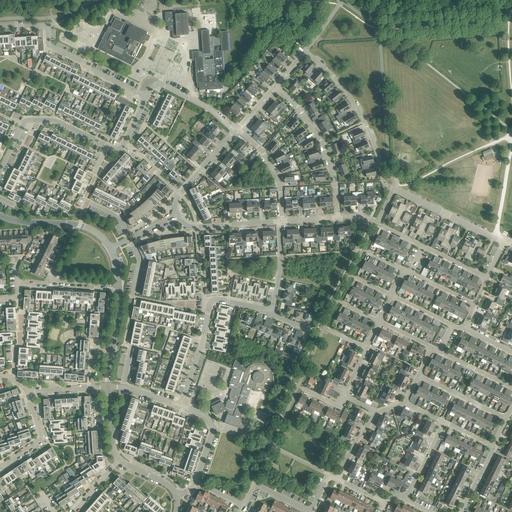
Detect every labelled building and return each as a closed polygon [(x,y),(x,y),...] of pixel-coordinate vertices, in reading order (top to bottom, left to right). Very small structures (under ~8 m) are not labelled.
[(189,35),(188,24),(187,13),(175,14),(175,12),(164,12),(165,26),(167,26),(168,31),(172,31),(172,39),(180,38),(180,36),(189,35)] [(147,32),(140,29),(131,24),(125,21),(124,23),(120,21),(121,19),(114,16),(110,23),(112,24),(111,27),(108,26),(105,32),(106,32),(97,49),(131,66),(141,44),(144,45),(146,41),(148,42),(150,37),(146,34),(147,32)] [(200,52),(192,53),(192,59),(195,59),(195,64),(196,83),(198,83),(199,90),(216,89),(216,85),(219,85),(220,89),(222,89),(222,85),(222,77),(224,77),(222,51),(229,51),(228,31),(220,32),(220,38),(209,39),(209,30),(201,31),(201,32),(202,52),(200,52)] [(280,52),(274,59),(280,64),(281,62),(283,63),(287,58),(280,52)] [(45,65),(47,66),(53,56),(51,55),(50,56),(47,54),(44,60),(43,61),(47,63),(45,65)] [(51,65),(54,66),(57,60),(54,58),(54,57),(53,56),(47,66),(49,67),(51,65)] [(274,59),(268,65),(274,70),(276,68),(277,69),(281,65),(280,64),(274,59)] [(55,70),(58,71),(63,61),(61,60),(61,61),(57,60),(54,66),(57,68),(55,70)] [(61,70),(64,71),(67,65),(64,63),(64,62),(63,61),(58,71),(60,72),(61,70)] [(304,75),(308,78),(312,73),(310,72),(314,67),(309,63),(305,67),(303,65),(300,68),(300,69),(300,70),(301,71),(302,71),(303,70),(306,73),(304,75)] [(66,76),(68,77),(73,66),(71,65),(71,66),(67,65),(64,71),(67,73),(66,76)] [(268,65),(263,72),(268,77),(270,75),(271,76),(275,71),(274,70),(268,65)] [(71,75),(74,76),(76,73),(78,70),(74,68),(75,67),(73,66),(68,77),(70,78),(71,75)] [(312,73),(308,78),(312,82),(314,80),(317,83),(324,75),(319,71),(315,75),(312,73)] [(268,77),(263,72),(257,79),(262,84),(264,81),(265,82),(269,78),(268,77)] [(74,84),(76,85),(81,75),(80,74),(79,75),(76,73),(74,76),(72,80),(75,82),(74,84)] [(80,84),(83,85),(86,78),(82,77),(83,76),(81,75),(76,85),(78,86),(80,84)] [(84,89),(86,90),(92,80),(90,79),(89,80),(86,78),(83,85),(86,87),(84,89)] [(90,89),(93,90),(96,83),(93,82),(93,81),(92,80),(86,90),(88,91),(90,89)] [(296,87),(298,89),(302,84),(297,80),(295,82),(293,81),(287,88),(292,92),(296,87)] [(325,95),(326,97),(331,92),(329,90),(334,86),(329,81),(328,83),(326,81),(321,85),(323,87),(322,88),(324,91),(322,92),(325,95)] [(95,94),(97,95),(102,85),(100,84),(100,85),(96,83),(93,90),(96,92),(95,94)] [(247,90),(252,95),(254,96),(258,92),(256,90),(258,88),(253,83),(247,90)] [(100,94),(103,95),(106,89),(103,87),(103,86),(102,85),(97,95),(97,96),(99,96),(100,94)] [(105,100),(107,101),(112,90),(110,89),(110,90),(106,89),(103,95),(106,97),(105,100)] [(112,90),(107,101),(109,102),(110,99),(113,100),(117,94),(113,92),(114,91),(112,90)] [(247,90),(241,97),(247,101),(248,103),(252,98),(250,97),(252,95),(247,90)] [(331,92),(326,97),(330,101),(331,99),(334,102),(342,96),(337,91),(333,95),(331,92)] [(164,97),(163,98),(174,104),(175,102),(172,100),(174,97),(167,94),(165,97),(164,97)] [(22,107),(23,108),(29,97),(27,96),(25,99),(22,97),(19,104),(22,106),(22,107)] [(6,108),(8,109),(13,98),(11,97),(10,100),(7,99),(3,105),(7,107),(6,108)] [(29,109),(31,105),(32,102),(29,101),(31,98),(29,97),(23,108),(25,108),(26,107),(29,109)] [(34,108),(35,109),(41,98),(39,97),(37,100),(34,98),(32,102),(31,105),(34,107),(34,108)] [(235,103),(241,108),(242,109),(246,105),(245,104),(247,101),(241,97),(235,103)] [(13,98),(8,109),(10,110),(10,109),(14,110),(17,104),(14,102),(15,99),(13,98)] [(41,110),(43,106),(44,103),(41,102),(43,99),(41,98),(35,109),(37,110),(38,108),(41,110)] [(46,109),(48,110),(53,99),(51,98),(49,101),(46,100),(44,103),(43,106),(46,108),(46,109)] [(164,101),(162,104),(169,107),(170,104),(173,106),(174,104),(163,98),(162,100),(164,101)] [(53,99),(48,110),(49,111),(50,110),(53,111),(57,105),(53,103),(55,100),(53,99)] [(317,111),(313,105),(315,104),(312,99),(306,103),(308,105),(306,107),(312,115),(317,111)] [(275,102),(271,106),(278,112),(280,109),(283,112),(287,107),(282,103),(280,106),(275,102)] [(60,114),(62,114),(67,104),(65,103),(64,106),(60,104),(57,111),(61,112),(60,114)] [(241,108),(235,103),(229,110),(236,116),(240,111),(239,110),(241,108)] [(338,113),(341,117),(346,114),(345,112),(350,109),(346,103),(338,108),(340,111),(338,113)] [(64,114),(68,116),(71,109),(68,108),(69,105),(67,104),(62,114),(64,115),(64,114)] [(159,107),(158,109),(169,114),(170,112),(167,111),(169,107),(162,104),(160,108),(159,107)] [(121,107),(120,109),(130,114),(131,113),(130,112),(132,109),(128,107),(125,105),(123,108),(121,107)] [(278,112),(271,106),(267,111),(272,115),(270,117),(275,122),(277,120),(274,117),(278,112)] [(70,119),(72,119),(77,109),(75,108),(74,111),(71,109),(68,116),(71,117),(70,119)] [(74,119),(78,121),(81,114),(78,113),(79,110),(78,109),(77,109),(72,119),(74,120),(74,119)] [(121,113),(120,116),(126,119),(128,115),(129,116),(130,114),(120,109),(119,111),(121,113)] [(159,111),(157,114),(164,118),(165,115),(168,116),(169,114),(158,109),(157,110),(159,111)] [(81,124),(82,124),(88,114),(86,113),(84,116),(81,114),(78,121),(81,122),(81,124)] [(85,124),(88,126),(91,119),(88,118),(90,115),(88,114),(82,124),(84,125),(85,124)] [(154,117),(153,119),(164,124),(165,122),(162,121),(164,118),(157,114),(155,118),(154,117)] [(346,114),(341,117),(343,122),(346,121),(348,124),(356,119),(353,114),(348,117),(346,114)] [(116,117),(115,119),(125,125),(126,123),(125,122),(126,119),(120,116),(118,119),(116,117)] [(330,129),(325,123),(328,122),(324,117),(319,121),(320,124),(318,125),(324,133),(330,129)] [(91,129),(93,130),(98,119),(96,118),(94,121),(91,119),(88,126),(92,128),(91,129)] [(290,128),(293,130),(300,123),(295,118),(291,123),(289,121),(284,125),(286,127),(289,129),(290,128)] [(98,119),(93,130),(94,130),(95,129),(98,131),(99,131),(100,131),(101,131),(102,129),(100,128),(102,124),(98,123),(100,120),(98,119)] [(116,123),(115,126),(121,129),(123,126),(124,126),(125,125),(115,119),(114,121),(116,123)] [(164,124),(153,119),(152,121),(153,121),(152,125),(158,128),(160,125),(163,126),(164,124)] [(207,127),(209,130),(216,135),(220,131),(216,126),(218,124),(213,120),(207,127)] [(259,120),(255,125),(262,130),(264,128),(267,130),(271,126),(266,122),(264,124),(259,120)] [(5,121),(0,130),(0,131),(2,133),(3,130),(6,131),(7,130),(9,125),(6,123),(6,122),(5,121)] [(262,130),(255,125),(251,129),(256,133),(254,136),(259,140),(261,138),(258,135),(262,130)] [(111,128),(110,130),(120,135),(121,133),(120,133),(121,129),(115,126),(113,129),(111,128)] [(295,138),(299,143),(304,139),(302,137),(307,134),(303,128),(295,134),(297,137),(295,138)] [(120,135),(110,130),(109,132),(111,133),(110,136),(112,137),(111,137),(116,140),(118,136),(119,137),(120,135)] [(201,134),(203,137),(205,138),(207,136),(212,140),(216,135),(209,130),(205,134),(203,132),(201,134)] [(351,138),(354,144),(360,141),(359,138),(364,136),(361,130),(352,134),(354,137),(351,138)] [(39,143),(41,144),(46,134),(45,133),(44,134),(41,132),(37,139),(41,140),(39,143)] [(51,144),(53,145),(59,135),(57,134),(56,135),(53,133),(51,136),(51,137),(50,140),(53,142),(51,144)] [(48,144),(50,140),(51,137),(48,136),(48,134),(46,134),(41,144),(43,145),(45,142),(48,144)] [(57,144),(60,145),(63,139),(60,137),(60,136),(59,135),(53,145),(55,146),(57,144)] [(139,145),(140,146),(148,138),(146,136),(144,138),(142,136),(137,142),(140,144),(139,145)] [(196,139),(194,141),(199,146),(201,143),(206,147),(210,143),(205,138),(203,137),(199,142),(196,139)] [(142,147),(145,149),(150,144),(148,141),(150,139),(148,138),(140,146),(142,148),(142,147)] [(279,146),(276,144),(277,142),(273,138),(269,143),(271,145),(267,149),(272,154),(279,146)] [(61,149),(64,150),(69,140),(67,139),(67,140),(63,139),(60,145),(63,147),(61,149)] [(304,139),(299,143),(299,144),(301,146),(302,147),(303,146),(306,150),(314,144),(310,139),(306,142),(304,139)] [(67,149),(70,150),(73,144),(70,142),(70,141),(69,140),(64,150),(66,151),(67,149)] [(242,140),(238,144),(245,150),(249,146),(242,140)] [(340,153),(338,146),(340,145),(338,140),(332,142),(333,145),(331,146),(334,155),(340,153)] [(195,146),(191,151),(198,157),(202,152),(197,148),(199,146),(194,141),(192,144),(195,146)] [(360,141),(354,144),(356,149),(358,148),(360,151),(369,148),(366,141),(361,144),(360,141)] [(72,155),(74,156),(79,145),(77,144),(77,145),(73,144),(70,150),(73,152),(72,155)] [(147,153),(149,154),(157,145),(155,144),(153,146),(150,144),(145,149),(148,152),(147,153)] [(239,153),(237,155),(241,159),(243,157),(241,155),(245,150),(238,144),(234,149),(239,153)] [(77,154),(80,155),(83,149),(80,147),(81,146),(79,145),(74,156),(76,157),(77,154)] [(151,154),(154,157),(159,151),(156,149),(158,147),(157,145),(149,154),(150,155),(151,154)] [(24,154),(34,159),(35,157),(32,156),(34,153),(27,149),(26,153),(24,152),(24,154)] [(82,160),(84,161),(89,150),(88,149),(87,150),(83,149),(80,155),(83,157),(82,160)] [(89,150),(84,161),(86,162),(87,159),(90,160),(91,159),(94,154),(90,152),(91,151),(89,150)] [(307,157),(308,163),(314,161),(313,158),(319,156),(317,150),(307,153),(308,157),(307,157)] [(156,160),(157,162),(165,153),(163,151),(161,153),(159,151),(154,157),(157,159),(156,160)] [(198,157),(191,151),(187,156),(184,153),(182,155),(187,160),(189,157),(193,162),(198,157)] [(282,160),(283,163),(289,160),(286,155),(285,156),(283,152),(274,157),(277,163),(282,160)] [(121,155),(120,157),(128,164),(130,163),(128,161),(130,158),(124,153),(122,156),(121,155)] [(160,162),(162,164),(167,159),(165,156),(167,154),(165,153),(157,162),(159,163),(160,162)] [(230,153),(226,158),(233,163),(237,159),(240,161),(241,159),(237,155),(235,157),(230,153)] [(22,160),(29,163),(30,160),(33,161),(34,159),(24,154),(23,156),(24,156),(22,160)] [(361,163),(362,169),(368,167),(368,164),(373,163),(372,156),(362,159),(363,163),(361,163)] [(119,159),(117,162),(122,167),(125,164),(127,166),(128,164),(120,157),(118,158),(119,159)] [(227,166),(225,168),(230,172),(232,170),(229,168),(233,163),(226,158),(222,162),(227,166)] [(165,168),(166,169),(174,160),(172,159),(170,161),(167,159),(162,164),(165,167),(165,168)] [(18,164),(29,169),(30,167),(27,166),(29,163),(22,160),(20,163),(19,163),(18,164)] [(168,169),(171,172),(173,169),(176,166),(173,164),(175,162),(174,160),(166,169),(167,170),(168,169)] [(289,160),(283,163),(285,165),(279,168),(282,174),(291,169),(290,166),(291,165),(289,160)] [(347,174),(345,167),(347,166),(346,160),(339,163),(340,166),(338,166),(341,176),(347,174)] [(314,161),(308,163),(310,168),(312,167),(313,171),(323,168),(321,162),(315,163),(314,161)] [(113,164),(112,165),(121,173),(122,171),(120,169),(122,167),(117,162),(114,165),(113,164)] [(136,173),(138,175),(146,166),(144,165),(144,166),(141,163),(136,169),(138,171),(136,173)] [(22,172),(24,173),(25,170),(28,171),(29,169),(18,164),(18,166),(19,166),(17,170),(22,172)] [(112,167),(109,170),(115,175),(117,173),(119,175),(121,173),(112,165),(111,166),(112,167)] [(142,174),(144,176),(147,174),(149,171),(146,168),(147,167),(146,166),(138,175),(140,176),(142,174)] [(219,166),(215,171),(221,177),(224,179),(230,172),(225,168),(223,170),(219,166)] [(368,167),(362,169),(363,174),(365,173),(366,177),(376,175),(375,169),(369,170),(368,167)] [(11,173),(22,179),(23,177),(21,175),(22,172),(17,170),(14,168),(11,173)] [(74,170),(73,172),(84,178),(87,172),(85,171),(86,169),(83,168),(82,170),(78,168),(77,172),(74,170)] [(170,178),(172,180),(179,171),(178,169),(176,172),(173,169),(171,172),(168,175),(171,178),(170,178)] [(106,172),(104,174),(113,181),(115,180),(113,178),(115,175),(109,170),(107,173),(106,172)] [(179,171),(172,180),(173,181),(174,180),(177,183),(182,177),(179,175),(181,172),(179,171)] [(221,177),(215,171),(211,175),(215,180),(213,182),(218,186),(220,184),(220,183),(223,179),(221,177)] [(73,179),(76,180),(82,183),(84,178),(73,172),(72,174),(75,176),(73,179)] [(9,178),(17,183),(19,180),(21,181),(22,179),(11,173),(9,178)] [(113,181),(104,174),(103,175),(104,176),(102,179),(107,184),(110,181),(112,183),(113,181)] [(144,176),(142,179),(144,182),(142,184),(144,186),(152,177),(150,175),(149,176),(147,174),(144,176)] [(320,181),(325,181),(325,174),(319,174),(315,175),(315,179),(313,179),(313,184),(320,184),(320,181)] [(290,183),(290,186),(296,185),(296,180),(294,180),(294,176),(284,176),(284,183),(290,183)] [(6,184),(17,189),(18,187),(15,186),(17,183),(9,178),(6,184)] [(72,182),(71,184),(82,189),(84,184),(82,183),(76,180),(74,183),(72,182)] [(9,191),(10,192),(12,193),(13,190),(16,191),(17,189),(6,184),(4,189),(6,190),(9,191)] [(82,189),(71,184),(70,186),(72,187),(71,190),(74,192),(74,194),(76,195),(77,194),(79,194),(82,189)] [(162,184),(158,188),(166,195),(170,191),(162,184)] [(96,198),(97,199),(103,188),(101,187),(99,190),(96,188),(93,195),(95,196),(96,198)] [(188,191),(191,196),(202,191),(201,189),(198,190),(197,187),(188,191)] [(101,199),(103,200),(106,193),(103,192),(105,189),(103,188),(97,199),(99,200),(101,199)] [(158,188),(154,192),(162,200),(166,195),(158,188)] [(26,202),(27,203),(33,192),(31,191),(30,194),(26,192),(25,195),(23,198),(23,199),(25,200),(26,202)] [(191,196),(193,201),(202,197),(200,194),(203,193),(202,191),(191,196)] [(8,197),(13,200),(16,195),(12,193),(10,192),(8,197)] [(34,204),(34,202),(35,202),(35,201),(37,198),(37,197),(34,196),(35,193),(33,192),(27,203),(29,204),(31,203),(34,204)] [(106,203),(107,204),(113,193),(111,192),(109,195),(106,193),(103,200),(105,201),(106,203)] [(154,192),(151,196),(158,204),(162,200),(154,192)] [(350,206),(349,197),(344,197),(344,192),(341,192),(341,200),(344,200),(344,206),(350,206)] [(361,192),(358,193),(358,199),(361,199),(361,205),(367,205),(366,196),(361,196),(361,192)] [(366,192),(366,196),(367,205),(373,204),(373,199),(375,199),(375,192),(366,192)] [(111,204),(113,205),(117,198),(114,197),(115,194),(113,193),(107,204),(109,205),(111,204)] [(355,196),(349,197),(350,206),(356,205),(356,199),(358,199),(358,193),(354,193),(355,196)] [(21,197),(23,198),(25,195),(23,194),(21,197),(16,195),(13,200),(19,203),(21,197)] [(38,205),(39,206),(45,195),(43,194),(41,196),(38,195),(37,197),(37,198),(35,201),(35,202),(34,202),(35,203),(35,202),(37,203),(38,205)] [(45,207),(46,205),(47,204),(48,200),(45,198),(47,196),(47,195),(45,195),(39,206),(41,206),(43,206),(45,207)] [(314,199),(309,199),(309,208),(315,208),(315,202),(317,201),(317,195),(314,195),(314,199)] [(317,195),(317,201),(320,201),(320,208),(326,207),(325,198),(322,198),(322,195),(320,195),(317,195)] [(49,207),(51,208),(56,197),(54,196),(53,199),(50,197),(48,200),(47,204),(46,205),(47,204),(49,205),(49,207)] [(151,196),(147,200),(154,208),(158,204),(151,196)] [(291,197),(292,200),(292,209),(298,209),(298,203),(300,202),(300,196),(295,197),(291,197)] [(303,196),(300,196),(300,202),(303,202),(303,209),(309,208),(309,199),(303,200),(303,196)] [(57,209),(58,206),(60,202),(57,201),(58,198),(57,197),(56,197),(51,208),(52,209),(55,208),(57,209)] [(116,208),(118,209),(123,198),(121,197),(120,200),(117,198),(113,205),(115,206),(116,208)] [(193,201),(196,206),(207,201),(206,199),(203,200),(202,197),(193,201)] [(61,210),(63,211),(68,199),(66,198),(65,201),(61,200),(60,202),(58,206),(60,207),(61,210)] [(121,209),(124,210),(126,206),(127,203),(124,202),(125,199),(123,198),(118,209),(119,210),(121,209)] [(264,198),(261,199),(262,205),(264,205),(265,211),(271,211),(270,202),(264,202),(264,198)] [(68,199),(63,211),(64,211),(66,210),(69,212),(71,207),(71,206),(72,205),(69,203),(70,200),(68,199)] [(259,202),(253,203),(253,212),(259,211),(259,205),(262,205),(261,199),(258,199),(259,202)] [(147,200),(143,203),(150,211),(154,208),(147,200)] [(241,204),(235,204),(236,213),(242,212),(241,206),(244,206),(244,200),(241,200),(241,204)] [(246,200),(244,200),(244,206),(247,206),(247,212),(253,212),(253,203),(247,203),(246,200)] [(198,211),(207,207),(209,206),(207,201),(196,206),(198,211)] [(236,213),(235,204),(229,204),(229,201),(226,201),(226,207),(229,207),(230,213),(236,213)] [(143,203),(139,207),(145,215),(150,211),(143,203)] [(393,205),(390,210),(400,215),(405,205),(401,203),(398,207),(393,205)] [(405,205),(400,215),(409,219),(412,214),(406,211),(409,207),(406,206),(405,205)] [(139,207),(135,210),(141,219),(145,215),(139,207)] [(198,211),(201,216),(212,211),(211,209),(208,210),(207,207),(198,211)] [(135,210),(130,213),(136,222),(141,219),(135,210)] [(391,222),(395,224),(400,215),(390,210),(388,215),(393,218),(391,222)] [(212,211),(201,216),(203,222),(212,218),(210,214),(213,213),(212,211)] [(136,222),(130,213),(125,217),(130,226),(136,222)] [(400,215),(395,224),(399,226),(401,222),(407,224),(409,219),(400,215)] [(417,217),(415,222),(424,226),(429,217),(425,215),(423,219),(417,217)] [(429,217),(424,226),(434,231),(436,226),(431,223),(433,219),(429,217)] [(415,234),(419,236),(424,226),(415,222),(412,227),(418,230),(415,234)] [(424,226),(419,236),(423,238),(426,234),(431,236),(434,231),(424,226)] [(338,234),(335,234),(336,240),(336,241),(339,241),(339,236),(344,236),(343,227),(337,227),(338,234)] [(350,227),(343,227),(344,236),(349,236),(350,239),(353,239),(352,233),(350,233),(350,227)] [(441,228),(439,234),(448,238),(453,229),(449,227),(447,231),(441,228)] [(321,235),(318,235),(319,241),(322,241),(322,237),(327,237),(327,228),(321,229),(321,235)] [(333,228),(327,228),(327,237),(332,237),(333,240),(336,240),(335,234),(333,234),(333,228)] [(305,238),(310,238),(310,229),(303,230),(304,236),(301,236),(302,242),(305,242),(305,238)] [(310,229),(310,238),(314,238),(314,241),(316,241),(316,244),(319,244),(319,241),(318,235),(316,235),(316,229),(310,229)] [(453,229),(448,238),(458,243),(460,238),(455,235),(457,231),(453,229)] [(288,240),(293,239),(293,230),(287,231),(287,237),(284,237),(285,243),(288,243),(288,240)] [(297,243),(302,242),(301,236),(299,236),(299,230),(293,230),(293,239),(297,239),(297,243)] [(49,235),(48,238),(58,243),(59,242),(57,241),(59,237),(50,233),(46,231),(45,233),(49,235)] [(374,243),(379,246),(386,232),(383,231),(380,237),(378,235),(374,243)] [(258,232),(252,233),(252,242),(258,241),(258,245),(261,245),(260,239),(258,239),(258,232)] [(263,238),(260,239),(261,245),(263,245),(263,241),(269,241),(269,232),(263,232),(263,238)] [(379,246),(384,248),(388,240),(386,239),(388,234),(386,232),(379,246)] [(241,233),(235,234),(235,243),(241,242),(241,246),(244,246),(244,240),(241,240),(241,233)] [(246,239),(244,240),(244,246),(246,246),(246,242),(252,242),(252,233),(246,233),(246,239)] [(235,243),(235,234),(229,234),(229,241),(227,241),(227,247),(230,247),(230,243),(235,243)] [(440,246),(444,248),(448,238),(439,234),(436,239),(442,242),(440,246)] [(384,248),(389,250),(395,237),(393,236),(390,241),(388,240),(384,248)] [(389,250),(394,253),(397,245),(395,244),(398,238),(395,237),(389,250)] [(42,239),(41,241),(54,247),(55,244),(57,245),(58,243),(48,238),(46,241),(42,239)] [(448,238),(444,248),(448,250),(450,245),(455,248),(458,243),(448,238)] [(466,240),(463,246),(473,250),(477,241),(473,239),(471,243),(466,240)] [(394,253),(398,255),(405,242),(402,240),(400,246),(397,245),(394,253)] [(44,245),(43,248),(53,253),(54,251),(52,250),(54,247),(41,241),(40,243),(44,245)] [(158,241),(153,242),(156,252),(161,251),(158,241)] [(477,241),(473,250),(482,255),(485,250),(479,247),(481,243),(477,241)] [(153,242),(147,244),(151,254),(156,252),(153,242)] [(405,242),(398,255),(403,258),(407,250),(405,249),(408,243),(405,242)] [(151,254),(147,244),(140,246),(145,256),(151,254)] [(464,258),(468,260),(473,250),(463,246),(461,251),(466,253),(464,258)] [(38,249),(37,251),(49,257),(51,254),(53,255),(53,253),(43,248),(41,251),(38,249)] [(473,250),(468,260),(472,262),(474,257),(480,260),(482,255),(473,250)] [(39,255),(38,257),(49,263),(49,261),(47,260),(49,257),(37,251),(36,253),(39,255)] [(506,257),(503,263),(507,264),(508,262),(511,263),(511,253),(510,258),(506,257)] [(426,269),(431,271),(437,258),(435,256),(432,262),(430,261),(426,269)] [(33,258),(32,260),(44,267),(46,263),(48,264),(49,263),(38,257),(37,260),(33,258)] [(361,269),(366,271),(373,258),(370,257),(367,262),(365,261),(365,262),(363,261),(360,267),(362,268),(361,269)] [(366,271),(371,274),(375,266),(373,265),(376,259),(373,258),(366,271)] [(431,271),(436,273),(439,266),(437,265),(440,259),(437,258),(431,271)] [(35,264),(33,267),(44,272),(45,271),(43,270),(44,267),(32,260),(31,263),(35,264)] [(371,274),(376,276),(383,263),(380,261),(377,267),(375,266),(371,274)] [(436,273),(440,276),(447,262),(444,261),(442,267),(439,266),(436,273)] [(440,276),(445,278),(449,271),(447,269),(450,264),(447,262),(440,276)] [(376,276),(381,279),(385,271),(383,270),(385,264),(383,263),(376,276)] [(381,279),(386,281),(392,268),(390,266),(387,272),(385,271),(381,279)] [(445,278),(450,281),(457,267),(454,266),(451,272),(449,271),(445,278)] [(44,272),(33,267),(32,270),(28,268),(27,270),(31,272),(39,276),(41,273),(43,274),(44,272)] [(450,281),(455,283),(459,275),(457,274),(459,269),(457,267),(450,281)] [(392,268),(386,281),(391,283),(395,276),(392,275),(395,269),(392,268)] [(455,283),(460,286),(467,272),(464,271),(461,276),(459,275),(455,283)] [(460,286),(465,288),(469,280),(466,279),(469,273),(467,272),(460,286)] [(511,279),(511,276),(510,275),(509,278),(503,275),(500,281),(508,285),(511,279)] [(400,288),(405,291),(412,277),(409,276),(407,282),(404,280),(400,288)] [(465,288),(470,290),(476,277),(474,276),(471,281),(469,280),(465,288)] [(405,291),(410,293),(414,285),(412,284),(415,279),(412,277),(405,291)] [(476,277),(470,290),(475,293),(479,285),(476,284),(479,278),(476,277)] [(237,293),(243,294),(246,281),(243,280),(242,284),(239,284),(237,293)] [(410,293),(415,295),(422,282),(419,281),(416,286),(414,285),(410,293)] [(349,295),(354,297),(360,284),(358,282),(355,288),(352,287),(351,290),(349,289),(347,293),(349,294),(349,295)] [(415,295),(420,298),(424,290),(422,289),(424,283),(422,282),(415,295)] [(249,295),(254,296),(257,283),(254,283),(253,287),(251,286),(249,295)] [(288,290),(287,294),(290,294),(293,295),(295,288),(292,288),(292,285),(286,283),(285,290),(288,290)] [(354,297),(358,300),(362,292),(360,291),(363,285),(360,284),(354,297)] [(262,288),(260,298),(266,299),(268,286),(265,285),(264,289),(262,288)] [(420,298),(425,300),(431,287),(429,285),(426,291),(424,290),(420,298)] [(498,286),(496,290),(504,295),(506,290),(509,291),(511,288),(504,285),(503,288),(498,286)] [(358,300),(363,302),(370,289),(367,287),(365,293),(362,292),(358,300)] [(431,287),(425,300),(430,303),(434,295),(431,294),(434,288),(431,287)] [(363,302),(368,304),(372,297),(370,296),(373,290),(370,289),(363,302)] [(29,310),(29,312),(32,312),(33,310),(30,310),(30,298),(30,296),(29,296),(30,291),(30,290),(24,290),(24,296),(28,296),(28,298),(24,297),(23,305),(24,305),(23,310),(29,310)] [(498,298),(497,300),(503,304),(505,301),(502,299),(504,295),(496,290),(493,295),(498,298)] [(368,304),(373,307),(380,293),(377,292),(374,298),(372,297),(368,304)] [(433,304),(438,307),(445,293),(442,292),(440,298),(437,297),(433,304)] [(286,300),(285,303),(291,304),(293,298),(290,297),(290,294),(287,294),(284,293),(283,299),(286,300)] [(380,293),(373,307),(378,309),(382,302),(380,300),(382,295),(380,293)] [(438,307),(443,309),(447,302),(445,301),(448,295),(445,293),(438,307)] [(443,309),(448,312),(455,298),(452,297),(449,303),(447,302),(443,309)] [(448,312),(453,314),(457,306),(455,305),(457,300),(455,298),(448,312)] [(488,299),(485,304),(493,308),(496,304),(502,306),(503,304),(497,300),(495,303),(488,299)] [(147,302),(144,314),(146,314),(147,311),(150,312),(152,303),(147,302)] [(388,314),(393,317),(400,303),(397,302),(394,308),(392,306),(388,314)] [(453,314),(458,316),(464,303),(462,302),(459,307),(457,306),(453,314)] [(286,313),(293,314),(294,308),(291,307),(291,304),(285,303),(284,309),(287,310),(286,313)] [(393,317),(398,319),(402,311),(400,310),(402,305),(400,303),(393,317)] [(464,303),(458,316),(463,319),(467,311),(464,310),(467,304),(464,303)] [(158,304),(155,316),(158,317),(158,313),(162,314),(163,305),(158,304)] [(487,312),(486,314),(492,317),(494,314),(491,313),(493,308),(485,304),(483,309),(487,312)] [(169,306),(167,318),(169,319),(169,316),(173,316),(174,310),(175,307),(169,306)] [(398,319),(403,321),(409,308),(407,307),(404,312),(402,311),(398,319)] [(301,319),(302,316),(303,313),(300,312),(300,309),(294,308),(293,314),(296,315),(295,318),(301,319)] [(336,321),(341,323),(348,310),(345,308),(342,314),(340,313),(336,321)] [(403,321),(408,324),(411,316),(409,315),(412,309),(409,308),(403,321)] [(218,310),(217,316),(230,318),(230,315),(227,315),(227,312),(218,310)] [(303,313),(302,316),(305,317),(305,320),(311,321),(312,315),(309,314),(310,311),(303,310),(303,313)] [(341,323),(346,325),(350,318),(347,317),(350,311),(348,310),(341,323)] [(180,311),(177,324),(179,324),(180,321),(183,322),(185,313),(180,311)] [(408,324),(412,326),(419,313),(416,311),(414,317),(411,316),(408,324)] [(137,320),(137,322),(140,323),(140,321),(137,320),(138,314),(132,313),(131,319),(137,320)] [(346,325),(351,328),(357,314),(355,313),(352,319),(350,318),(346,325)] [(412,326),(417,329),(421,321),(419,320),(422,314),(419,313),(412,326)] [(191,314),(188,326),(190,326),(191,323),(195,324),(197,315),(191,314)] [(252,328),(258,331),(260,325),(257,323),(261,316),(258,314),(254,322),(252,328)] [(351,328),(356,330),(359,322),(357,321),(360,316),(357,314),(351,328)] [(480,314),(478,319),(486,324),(488,319),(491,320),(492,317),(486,314),(485,317),(480,314)] [(246,326),(252,328),(254,322),(251,321),(253,318),(247,316),(244,322),(247,323),(246,326)] [(417,329),(422,331),(429,317),(426,316),(423,322),(421,321),(417,329)] [(422,331),(427,333),(431,326),(429,325),(431,319),(429,317),(422,331)] [(258,331),(264,333),(270,319),(266,318),(263,326),(260,325),(258,331)] [(356,330),(360,333),(367,319),(364,318),(361,323),(359,322),(356,330)] [(264,333),(270,336),(273,330),(270,328),(273,321),(270,319),(264,333)] [(367,319),(360,333),(365,335),(369,327),(367,326),(370,320),(367,319)] [(486,324),(478,319),(475,324),(480,327),(479,329),(485,333),(486,330),(484,328),(486,324)] [(214,327),(217,328),(217,327),(228,330),(228,329),(228,327),(224,326),(225,323),(216,321),(214,327)] [(135,322),(134,327),(146,330),(146,328),(143,327),(144,323),(140,323),(137,322),(135,322)] [(431,326),(427,333),(432,336),(434,332),(436,334),(439,328),(434,325),(433,327),(431,326)] [(277,335),(280,337),(283,331),(277,328),(275,331),(273,330),(270,336),(276,338),(277,335)] [(378,337),(383,340),(387,332),(381,329),(379,335),(376,334),(374,339),(377,341),(378,337)] [(282,341),(288,343),(290,337),(287,336),(289,333),(283,331),(280,337),(283,338),(282,341)] [(288,343),(294,346),(300,332),(297,331),(293,338),(290,337),(288,343)] [(300,332),(294,346),(300,348),(303,342),(300,341),(303,333),(300,332)] [(387,346),(389,347),(392,342),(390,341),(393,335),(387,332),(383,340),(388,342),(387,346)] [(133,333),(131,339),(144,341),(144,339),(141,338),(142,335),(133,333)] [(216,333),(215,339),(228,341),(228,338),(225,337),(225,335),(216,333)] [(511,336),(508,334),(505,339),(503,338),(501,341),(508,344),(509,341),(511,342),(511,336)] [(179,338),(178,340),(190,344),(192,338),(183,336),(182,339),(179,338)] [(457,347),(462,349),(466,341),(464,340),(465,339),(459,336),(456,342),(459,343),(457,347)] [(394,345),(399,347),(403,340),(397,337),(394,343),(392,342),(389,347),(392,348),(394,345)] [(462,349),(467,351),(474,338),(471,337),(468,342),(466,341),(462,349)] [(467,351),(472,354),(476,346),(474,345),(476,339),(474,338),(467,351)] [(181,343),(180,346),(188,349),(190,344),(178,340),(178,342),(181,343)] [(402,353),(405,355),(408,349),(405,348),(408,343),(403,340),(399,347),(404,350),(402,353)] [(472,354),(477,356),(483,343),(481,341),(478,347),(476,346),(472,354)] [(477,356),(482,359),(486,351),(483,350),(486,344),(483,343),(477,356)] [(223,346),(213,344),(212,350),(225,353),(226,349),(222,349),(223,346)] [(410,353),(415,355),(418,348),(413,345),(410,351),(408,349),(405,355),(408,356),(410,353)] [(176,349),(175,351),(186,355),(188,349),(180,346),(178,350),(176,349)] [(482,359),(487,361),(493,348),(491,346),(488,352),(486,351),(482,359)] [(349,352),(347,357),(355,361),(357,355),(354,353),(355,351),(349,348),(348,351),(349,352)] [(418,348),(415,355),(420,357),(418,361),(421,363),(424,357),(421,356),(424,350),(418,348)] [(487,361),(492,363),(495,356),(493,355),(496,349),(493,348),(487,361)] [(137,355),(149,358),(149,355),(146,355),(147,351),(138,349),(137,353),(136,355),(137,355)] [(177,354),(176,357),(185,360),(186,355),(175,351),(174,353),(177,354)] [(373,351),(370,356),(378,360),(380,355),(384,357),(385,354),(380,351),(379,354),(373,351)] [(492,363),(496,366),(503,352),(500,351),(498,357),(495,356),(492,363)] [(496,366),(501,368),(505,360),(503,359),(506,354),(503,352),(496,366)] [(428,367),(433,369),(439,356),(437,355),(434,360),(431,359),(428,367)] [(373,365),(372,367),(377,370),(379,367),(375,365),(378,360),(370,356),(368,362),(373,365)] [(433,369),(438,372),(441,364),(439,363),(442,357),(439,356),(433,369)] [(500,370),(505,372),(511,358),(511,356),(510,356),(507,362),(505,360),(501,368),(500,370)] [(172,359),(171,362),(183,366),(185,360),(176,357),(175,360),(172,359)] [(343,362),(341,364),(347,367),(348,364),(352,366),(355,361),(347,357),(344,362),(343,362)] [(438,372),(442,374),(449,361),(446,359),(444,365),(441,364),(438,372)] [(220,399),(210,404),(215,414),(223,410),(228,412),(227,414),(224,423),(223,423),(244,430),(247,420),(246,420),(246,421),(241,419),(242,416),(243,411),(242,410),(243,407),(245,408),(247,399),(248,397),(251,389),(253,389),(253,391),(255,391),(257,392),(259,392),(261,391),(264,390),(267,388),(269,387),(270,385),(271,384),(271,382),(272,378),(272,377),(272,375),(272,373),(270,370),(269,368),(268,367),(266,365),(265,364),(263,364),(261,363),(259,363),(257,363),(255,363),(251,364),(249,366),(247,367),(246,369),(242,366),(242,365),(243,363),(235,360),(234,363),(233,366),(232,368),(234,369),(233,373),(229,385),(233,386),(232,389),(231,388),(231,389),(230,394),(229,397),(230,397),(229,400),(228,400),(225,408),(224,407),(220,399)] [(442,374),(447,376),(451,369),(449,368),(452,362),(449,361),(442,374)] [(173,365),(172,368),(181,371),(183,366),(171,362),(170,364),(173,365)] [(341,368),(339,373),(347,377),(349,371),(346,370),(347,367),(341,364),(340,367),(341,368)] [(447,376),(452,379),(459,365),(456,364),(453,370),(451,369),(447,376)] [(401,368),(400,371),(405,374),(406,371),(412,374),(414,368),(407,365),(405,370),(401,368)] [(459,365),(452,379),(457,381),(461,374),(459,372),(461,367),(459,365)] [(365,367),(363,372),(370,376),(372,371),(376,373),(377,370),(372,367),(371,369),(365,367)] [(168,370),(167,372),(179,376),(181,371),(172,368),(171,371),(168,370)] [(37,372),(39,372),(40,369),(37,369),(37,372),(25,371),(25,372),(23,372),(18,372),(18,371),(17,371),(17,377),(23,377),(23,374),(25,374),(25,377),(24,377),(32,378),(37,378),(37,372)] [(402,376),(399,381),(407,384),(409,379),(404,376),(405,374),(400,371),(398,374),(402,376)] [(170,376),(169,379),(177,382),(179,376),(167,372),(167,375),(170,376)] [(364,383),(367,384),(370,385),(371,383),(367,381),(370,376),(363,372),(360,378),(365,380),(364,383)] [(334,378),(333,380),(339,383),(340,381),(344,383),(347,377),(339,373),(336,378),(334,378)] [(468,387),(473,389),(480,376),(477,375),(474,380),(472,379),(468,387)] [(325,376),(323,382),(330,386),(332,383),(338,386),(339,383),(333,380),(325,376)] [(473,389),(478,392),(482,384),(480,383),(483,377),(480,376),(473,389)] [(165,381),(164,383),(175,387),(177,382),(169,379),(167,382),(165,381)] [(478,392),(483,394),(490,381),(487,379),(484,385),(482,384),(478,392)] [(393,384),(392,387),(397,389),(398,387),(404,390),(407,384),(399,381),(397,386),(393,384)] [(483,394),(488,396),(492,389),(489,388),(492,382),(490,381),(483,394)] [(323,382),(320,388),(333,394),(335,392),(329,389),(330,386),(323,382)] [(415,395),(420,397),(427,384),(424,382),(421,388),(419,387),(415,395)] [(175,387),(164,383),(163,385),(166,386),(165,390),(174,393),(175,387)] [(361,384),(358,389),(365,393),(367,390),(369,391),(370,389),(374,391),(375,388),(370,385),(367,384),(366,387),(361,384)] [(389,389),(386,394),(394,397),(396,392),(391,389),(392,387),(387,384),(385,387),(389,389)] [(420,397),(425,399),(429,392),(427,391),(429,385),(427,384),(420,397)] [(488,396),(493,399),(499,385),(497,384),(494,390),(492,389),(488,396)] [(493,399),(498,401),(501,393),(499,392),(502,387),(499,385),(493,399)] [(425,399),(430,402),(436,388),(434,387),(431,393),(429,392),(425,399)] [(333,394),(320,388),(317,393),(325,397),(326,394),(332,397),(333,394)] [(430,402),(435,404),(438,396),(436,395),(439,390),(436,388),(430,402)] [(0,394),(0,400),(0,401),(0,400),(0,404),(1,404),(0,401),(12,397),(13,396),(18,394),(19,394),(17,389),(11,391),(12,394),(11,394),(10,391),(3,393),(0,394)] [(365,393),(358,389),(355,395),(361,398),(360,400),(365,403),(366,400),(363,398),(365,393)] [(498,401),(502,404),(509,390),(506,389),(503,394),(501,393),(498,401)] [(509,390),(502,404),(507,406),(508,405),(510,401),(511,398),(509,397),(511,391),(509,390)] [(435,404),(439,407),(446,393),(443,392),(441,398),(438,396),(435,404)] [(446,393),(439,407),(445,409),(448,401),(446,400),(449,394),(446,393)] [(394,397),(386,394),(384,399),(380,397),(378,403),(383,405),(385,400),(391,403),(394,397)] [(303,407),(305,408),(308,402),(305,401),(307,397),(302,395),(298,403),(303,405),(303,407)] [(129,403),(140,407),(141,404),(138,403),(139,400),(130,397),(129,403)] [(13,405),(14,408),(23,405),(21,400),(21,399),(20,399),(20,400),(9,404),(10,406),(13,405)] [(309,408),(314,410),(318,403),(312,400),(310,404),(308,402),(305,408),(308,409),(309,408)] [(450,412),(455,414),(462,401),(459,400),(456,405),(454,404),(450,412)] [(455,414),(460,417),(464,409),(462,408),(464,402),(462,401),(455,414)] [(127,408),(135,411),(136,408),(139,409),(140,407),(129,403),(127,408)] [(319,414),(321,416),(324,410),(322,409),(323,405),(318,403),(314,410),(319,413),(319,414)] [(460,417),(465,419),(471,406),(469,404),(466,410),(464,409),(460,417)] [(12,413),(13,415),(24,411),(23,405),(14,408),(15,412),(12,413)] [(153,418),(155,419),(159,407),(154,405),(151,414),(154,415),(153,418)] [(356,409),(354,414),(361,418),(364,413),(360,411),(362,408),(356,406),(355,408),(356,409)] [(465,419),(470,421),(473,414),(471,413),(474,407),(471,406),(465,419)] [(158,416),(162,417),(165,409),(159,407),(155,419),(157,419),(158,416)] [(125,413),(136,417),(137,415),(134,414),(135,411),(127,408),(125,413)] [(325,416),(330,418),(334,411),(328,408),(327,412),(324,410),(321,416),(324,417),(325,416)] [(164,421),(166,422),(170,411),(165,409),(162,417),(165,419),(164,421)] [(400,417),(404,419),(408,411),(403,409),(402,412),(399,411),(396,416),(399,418),(400,417)] [(470,421),(474,424),(481,410),(478,409),(476,415),(473,414),(470,421)] [(474,424),(479,426),(483,418),(481,417),(484,412),(481,410),(474,424)] [(24,411),(13,415),(13,417),(16,416),(17,419),(26,416),(24,411)] [(169,420),(172,421),(174,415),(175,415),(176,412),(170,411),(166,422),(168,423),(169,420)] [(334,411),(330,418),(336,421),(335,422),(338,424),(340,418),(338,417),(340,413),(334,411)] [(408,411),(404,419),(409,421),(409,423),(412,424),(415,418),(412,417),(413,414),(408,411)] [(50,418),(51,421),(54,420),(54,418),(50,418),(50,412),(44,413),(44,414),(44,419),(50,418)] [(123,419),(132,422),(133,418),(136,419),(136,417),(125,413),(123,419)] [(350,419),(348,422),(354,424),(355,422),(359,424),(361,418),(354,414),(351,420),(350,419)] [(380,416),(378,421),(386,425),(388,420),(389,420),(391,417),(385,414),(384,417),(380,416)] [(479,426),(484,429),(491,415),(488,414),(485,419),(483,418),(479,426)] [(174,428),(176,429),(180,417),(175,415),(174,415),(172,421),(171,424),(175,425),(174,428)] [(491,415),(484,429),(489,431),(493,423),(491,422),(493,416),(491,415)] [(75,423),(75,425),(87,424),(87,422),(87,418),(85,418),(85,416),(81,416),(82,419),(78,419),(78,422),(75,423)] [(180,417),(176,429),(178,429),(179,426),(182,428),(185,419),(180,417)] [(427,421),(424,427),(432,431),(435,425),(429,422),(430,420),(425,417),(424,420),(427,421)] [(121,424),(133,428),(134,426),(131,425),(132,422),(123,419),(121,424)] [(379,427),(377,430),(383,433),(386,434),(388,431),(383,429),(386,425),(378,421),(375,426),(379,427)] [(348,425),(346,431),(353,434),(356,429),(352,427),(354,424),(348,422),(347,424),(348,425)] [(128,433),(128,432),(129,429),(132,430),(133,428),(121,424),(119,430),(122,431),(128,433)] [(195,429),(194,431),(203,434),(205,429),(197,426),(194,425),(192,424),(192,425),(191,427),(195,429)] [(24,427),(22,428),(26,440),(27,439),(28,437),(31,436),(28,429),(25,430),(24,427)] [(416,433),(422,436),(424,434),(429,436),(432,431),(424,427),(421,432),(418,431),(417,434),(416,433)] [(17,433),(18,435),(20,440),(22,439),(24,440),(26,440),(22,428),(20,429),(21,431),(17,433)] [(373,431),(370,436),(378,440),(380,435),(381,436),(383,433),(377,430),(376,433),(373,431)] [(120,436),(132,440),(133,438),(130,437),(131,433),(128,432),(128,433),(122,431),(120,436)] [(189,432),(188,435),(201,440),(203,434),(194,431),(193,434),(189,432)] [(353,434),(346,431),(343,436),(342,435),(340,438),(346,441),(347,438),(351,440),(353,434)] [(419,438),(416,443),(424,447),(427,442),(421,439),(422,436),(416,433),(414,436),(419,438)] [(7,439),(8,442),(10,446),(12,445),(14,447),(16,446),(12,434),(10,435),(11,438),(7,439)] [(14,434),(12,434),(16,446),(17,446),(18,443),(21,442),(20,440),(18,435),(15,437),(14,434)] [(191,440),(190,442),(199,445),(201,440),(188,435),(187,438),(191,440)] [(445,443),(449,445),(453,438),(452,437),(447,435),(444,442),(443,442),(442,444),(444,446),(445,443)] [(449,445),(455,448),(458,440),(457,440),(454,438),(456,436),(453,435),(452,437),(453,438),(449,445)] [(124,443),(125,444),(127,444),(128,441),(131,442),(132,440),(120,436),(118,441),(121,442),(124,443)] [(378,440),(370,436),(368,441),(371,443),(369,446),(375,449),(377,446),(376,445),(378,440)] [(455,448),(460,450),(464,443),(463,443),(460,441),(461,438),(459,437),(457,440),(458,440),(455,448)] [(4,440),(2,441),(6,453),(7,452),(8,450),(11,449),(10,446),(8,442),(5,443),(4,440)] [(142,452),(144,453),(148,441),(146,440),(145,443),(141,442),(140,445),(139,448),(139,449),(141,450),(142,452)] [(460,450),(466,453),(469,446),(468,445),(465,444),(466,441),(464,440),(463,443),(464,443),(460,450)] [(148,452),(150,453),(151,449),(152,446),(149,445),(150,442),(148,441),(144,453),(146,453),(148,452)] [(185,446),(191,448),(197,450),(198,450),(199,445),(190,442),(189,444),(186,443),(185,446)] [(466,453),(471,456),(475,448),(473,448),(470,446),(472,444),(469,442),(468,445),(469,446),(466,453)] [(406,449),(413,452),(414,450),(421,453),(424,447),(416,443),(413,449),(409,447),(407,449),(406,449)] [(137,448),(139,448),(140,445),(138,445),(137,448),(131,446),(129,451),(135,453),(137,448)] [(360,446),(357,451),(365,455),(367,450),(369,451),(370,448),(364,445),(363,448),(360,446)] [(475,448),(471,456),(476,458),(475,460),(479,462),(484,453),(480,451),(476,449),(477,446),(475,445),(473,448),(475,448)] [(152,459),(154,459),(158,447),(156,447),(155,450),(151,449),(150,453),(149,456),(151,456),(152,459)] [(158,459),(160,459),(161,455),(162,452),(159,451),(160,448),(158,447),(154,459),(156,460),(158,459)] [(52,448),(47,451),(54,461),(56,460),(54,457),(57,455),(52,448)] [(187,451),(186,453),(198,457),(200,451),(198,450),(197,450),(191,448),(190,452),(187,451)] [(409,454),(407,459),(415,463),(417,458),(412,455),(413,452),(406,449),(405,451),(409,454)] [(47,451),(42,454),(47,462),(50,460),(52,462),(54,461),(47,451)] [(358,458),(357,461),(362,464),(364,461),(363,460),(365,455),(357,451),(355,456),(358,458)] [(437,452),(434,458),(441,462),(444,456),(437,452)] [(162,465),(164,466),(168,454),(166,453),(165,456),(161,455),(160,459),(159,462),(161,463),(162,465)] [(188,456),(187,459),(196,462),(198,457),(186,453),(185,455),(188,456)] [(42,454),(37,457),(44,467),(46,466),(44,464),(47,462),(42,454)] [(96,456),(97,462),(103,466),(103,462),(104,462),(104,458),(103,459),(103,456),(99,456),(99,455),(98,455),(98,454),(93,454),(93,456),(96,456)] [(168,454),(164,466),(166,466),(168,465),(170,466),(172,459),(169,458),(170,455),(168,454)] [(499,456),(496,462),(503,465),(505,461),(508,462),(509,460),(506,459),(506,460),(499,456)] [(37,457),(33,460),(36,466),(38,468),(41,466),(42,469),(44,467),(37,457)] [(31,458),(26,461),(33,471),(35,470),(33,467),(36,466),(33,460),(31,458)] [(434,458),(432,463),(439,467),(441,462),(434,458)] [(183,461),(183,463),(194,467),(195,467),(195,466),(195,465),(196,462),(187,459),(186,462),(183,461)] [(415,463),(407,459),(404,465),(400,462),(398,465),(405,468),(406,466),(412,469),(415,463)] [(26,461),(21,464),(27,472),(29,470),(31,473),(33,471),(26,461)] [(352,462),(350,467),(357,471),(360,466),(361,467),(362,464),(357,461),(355,464),(352,462)] [(88,464),(90,467),(91,469),(93,468),(95,471),(97,470),(98,471),(101,469),(100,468),(103,466),(97,462),(92,466),(90,463),(88,464)] [(496,462),(493,467),(501,471),(503,465),(496,462)] [(185,467),(184,470),(185,470),(185,471),(187,471),(190,472),(192,473),(194,469),(194,470),(194,468),(194,467),(183,463),(182,466),(185,467)] [(432,463),(429,469),(436,472),(439,467),(432,463)] [(21,464),(17,467),(23,478),(25,476),(24,474),(27,472),(21,464)] [(457,471),(460,472),(460,471),(468,474),(470,469),(463,465),(461,470),(458,469),(457,471)] [(85,466),(83,467),(90,478),(95,474),(91,469),(90,467),(87,469),(85,466)] [(17,467),(12,471),(17,478),(20,476),(22,479),(23,478),(17,467)] [(80,473),(82,476),(85,481),(90,478),(83,467),(81,469),(83,471),(80,473)] [(357,471),(350,467),(347,472),(350,474),(349,477),(355,479),(356,476),(355,476),(357,471)] [(493,467),(491,472),(498,476),(501,471),(493,467)] [(70,468),(66,470),(70,476),(72,475),(73,477),(75,476),(70,468)] [(373,485),(377,477),(378,473),(370,469),(368,475),(370,476),(367,482),(373,485)] [(429,469),(426,474),(433,478),(436,472),(429,469)] [(12,471),(7,474),(14,484),(16,483),(14,480),(17,478),(12,471)] [(455,476),(457,478),(458,476),(465,480),(468,474),(460,471),(460,472),(458,475),(456,474),(455,476)] [(491,472),(488,478),(495,481),(498,476),(491,472)] [(386,485),(392,488),(396,480),(390,477),(392,474),(389,473),(386,478),(389,480),(386,485)] [(7,474),(2,477),(8,485),(10,483),(12,485),(14,484),(7,474)] [(426,474),(424,480),(431,483),(433,478),(426,474)] [(77,475),(75,476),(82,486),(87,483),(85,481),(82,476),(79,477),(77,475)] [(72,482),(74,484),(77,490),(78,489),(82,486),(75,476),(73,477),(75,480),(72,482)] [(452,482),(455,483),(455,482),(462,485),(465,480),(458,476),(457,478),(456,481),(453,479),(452,482)] [(113,488),(115,490),(123,481),(119,477),(113,484),(115,486),(113,488)] [(377,477),(373,485),(378,488),(382,480),(377,477)] [(396,480),(392,488),(397,491),(400,485),(403,487),(406,481),(403,480),(402,481),(397,478),(396,480)] [(488,478),(485,483),(493,487),(495,481),(488,478)] [(424,480),(421,485),(428,488),(431,483),(424,480)] [(122,491),(124,489),(123,489),(128,484),(127,484),(123,481),(115,490),(117,491),(119,489),(122,491)] [(124,494),(126,495),(134,486),(129,482),(127,484),(128,484),(123,489),(124,489),(126,491),(124,494)] [(449,487),(452,488),(452,487),(460,491),(462,485),(455,482),(455,483),(453,486),(450,485),(449,487)] [(485,483),(483,489),(490,492),(493,487),(485,483)] [(69,484),(67,485),(74,495),(79,492),(78,489),(77,490),(74,484),(71,486),(69,484)] [(64,491),(66,493),(70,498),(74,495),(67,485),(66,486),(67,489),(64,491)] [(428,488),(421,485),(418,490),(425,494),(425,495),(428,496),(429,494),(426,493),(428,488)] [(129,494),(132,497),(138,490),(134,486),(126,495),(127,497),(129,494)] [(447,492),(449,494),(450,492),(457,496),(460,491),(452,487),(452,488),(450,491),(448,490),(447,492)] [(490,492),(483,489),(480,494),(487,498),(490,492)] [(133,501),(134,503),(142,493),(138,490),(132,497),(135,499),(133,501)] [(335,501),(336,500),(335,499),(339,493),(338,493),(333,490),(329,499),(335,501)] [(200,503),(201,501),(204,494),(199,491),(195,500),(200,503)] [(335,499),(336,500),(340,502),(344,493),(339,491),(338,493),(339,493),(335,499)] [(103,492),(99,496),(108,504),(110,503),(108,501),(110,498),(103,492)] [(201,501),(206,503),(210,494),(205,492),(204,494),(201,501)] [(445,495),(444,498),(447,499),(447,498),(454,501),(457,496),(450,492),(449,494),(448,497),(445,495)] [(62,493),(60,494),(67,504),(71,501),(70,498),(66,493),(63,495),(62,493)] [(141,504),(142,502),(147,497),(142,493),(134,503),(136,504),(138,502),(141,504)] [(340,502),(345,504),(349,496),(344,493),(340,502)] [(67,504),(60,494),(58,495),(60,498),(57,500),(62,507),(67,504)] [(206,503),(210,505),(215,497),(210,494),(206,503)] [(143,507),(144,508),(152,499),(148,495),(147,497),(142,502),(145,504),(143,507)] [(99,496),(95,501),(102,507),(105,504),(107,506),(108,504),(99,496)] [(345,504),(350,507),(354,498),(349,496),(345,504)] [(6,506),(7,507),(17,501),(16,499),(13,500),(11,497),(8,499),(5,501),(6,504),(6,506)] [(210,505),(215,508),(220,499),(215,497),(210,505)] [(350,507),(355,509),(359,500),(354,498),(350,507)] [(447,498),(447,499),(445,502),(442,501),(441,503),(444,504),(445,503),(452,507),(454,501),(447,498)] [(148,507),(151,510),(157,503),(152,499),(144,508),(146,510),(148,507)] [(215,508),(220,510),(223,504),(224,504),(225,502),(220,499),(215,508)] [(355,509),(360,511),(364,503),(359,500),(355,509)] [(11,511),(13,510),(14,510),(17,507),(15,504),(18,502),(17,501),(7,507),(8,509),(10,509),(11,511)] [(95,501),(92,505),(99,511),(101,511),(102,511),(100,509),(102,507),(95,501)] [(270,509),(275,511),(279,503),(274,501),(271,506),(270,509)] [(260,502),(256,510),(260,511),(263,511),(267,505),(260,502)] [(156,511),(161,507),(157,503),(151,510),(153,511),(156,511)] [(275,511),(281,511),(284,506),(279,503),(275,511)] [(360,511),(361,511),(365,511),(368,507),(369,505),(364,503),(360,511)] [(474,511),(481,511),(483,509),(482,509),(478,507),(480,505),(478,503),(476,506),(477,507),(474,511)]
